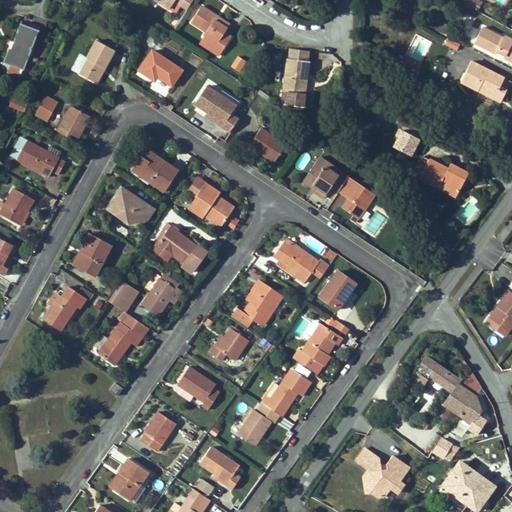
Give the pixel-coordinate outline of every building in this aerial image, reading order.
[(157,0),(170,8),(171,7),(177,11),(182,5),(184,0),(157,0)] [(184,0),(182,5),(188,8),(193,0),(184,0)] [(475,0),(467,0),(465,5),(476,10),(480,2),(475,0)] [(208,33),(205,38),(216,45),(213,51),(221,56),(233,37),(224,32),(227,27),(216,20),(218,17),(203,7),(192,23),(208,33)] [(218,17),(216,20),(227,27),(229,24),(218,17)] [(5,62),(11,64),(8,73),(17,77),(21,68),(25,70),(40,27),(32,24),(32,27),(21,23),(11,49),(10,49),(5,62)] [(496,50),(504,54),(511,58),(511,39),(503,35),(502,37),(481,26),(474,42),(495,52),(496,50)] [(460,44),(445,37),(443,43),(457,50),(460,44)] [(213,51),(216,45),(205,38),(201,44),(213,51)] [(116,50),(98,39),(79,73),(97,83),(116,50)] [(290,58),(308,60),(309,51),(292,49),(290,58)] [(156,74),(172,85),(183,70),(153,51),(141,69),(153,78),(156,74)] [(283,90),(288,91),(287,99),(287,104),(310,106),(311,93),(306,93),(310,60),(308,60),(290,58),(288,57),(283,90)] [(417,74),(422,64),(407,57),(403,67),(417,74)] [(2,71),(8,73),(11,64),(5,62),(2,71)] [(461,81),(478,90),(479,87),(494,95),(499,86),(503,78),(471,62),(461,81)] [(154,80),(149,88),(163,97),(169,89),(154,80)] [(195,103),(209,112),(210,112),(220,118),(218,121),(223,125),(237,105),(208,85),(195,103)] [(494,95),(479,87),(478,90),(500,102),(507,90),(499,86),(494,95)] [(58,103),(46,96),(36,113),(49,120),(58,103)] [(26,104),(12,98),(8,106),(23,112),(26,104)] [(91,116),(72,105),(58,130),(78,140),(91,116)] [(209,112),(208,115),(218,121),(220,118),(210,112),(209,112)] [(262,127),(250,144),(264,154),(266,151),(277,159),(287,144),(274,136),(262,127)] [(391,149),(413,158),(421,140),(399,130),(391,149)] [(13,149),(10,155),(18,159),(28,140),(21,136),(17,143),(13,149)] [(13,149),(17,143),(10,140),(7,146),(13,149)] [(48,151),(28,140),(18,159),(50,176),(53,171),(59,175),(67,161),(59,157),(48,151)] [(48,151),(59,157),(62,151),(51,145),(48,151)] [(142,155),(146,158),(150,151),(146,148),(142,155)] [(139,176),(140,175),(165,191),(179,170),(150,151),(146,158),(142,155),(131,171),(139,176)] [(275,162),(277,159),(266,151),(264,154),(275,162)] [(326,166),(339,175),(342,171),(321,157),(316,164),(324,169),(326,166)] [(438,188),(441,183),(458,192),(468,172),(450,163),(448,168),(429,159),(419,178),(438,188)] [(304,181),(313,187),(315,184),(327,193),(332,186),(339,191),(349,176),(342,171),(339,175),(326,166),(324,169),(316,164),(304,181)] [(359,218),(376,194),(349,176),(339,191),(350,198),(344,207),(359,218)] [(206,214),(222,226),(235,207),(221,198),(220,200),(216,198),(220,192),(206,183),(190,207),(204,217),(206,214)] [(456,196),(458,192),(441,183),(438,188),(456,196)] [(312,188),(325,197),(327,193),(315,184),(313,187),(312,188)] [(155,209),(141,200),(132,201),(130,192),(122,186),(112,200),(119,205),(114,212),(129,223),(148,219),(155,209)] [(1,214),(18,223),(26,209),(28,211),(34,199),(15,189),(1,214)] [(130,192),(132,201),(141,200),(130,192)] [(107,207),(114,212),(119,205),(112,200),(107,207)] [(456,217),(466,224),(478,207),(467,200),(456,217)] [(31,212),(28,211),(26,209),(18,223),(23,226),(31,212)] [(234,230),(240,221),(234,217),(228,226),(234,230)] [(155,247),(169,257),(172,254),(185,263),(197,245),(178,231),(179,229),(172,224),(172,225),(169,223),(161,234),(164,236),(158,243),(155,247)] [(91,234),(81,251),(86,253),(79,266),(96,276),(112,245),(91,234)] [(164,236),(161,234),(155,242),(158,243),(164,236)] [(0,272),(4,275),(8,268),(6,267),(3,265),(9,253),(13,255),(17,246),(0,237),(0,272)] [(320,259),(319,261),(287,238),(275,255),(280,259),(276,263),(293,276),(294,275),(305,282),(313,269),(322,276),(329,266),(320,259)] [(74,264),(79,266),(86,253),(81,251),(74,264)] [(9,253),(3,265),(6,267),(13,255),(9,253)] [(320,296),(336,307),(342,298),(346,301),(348,297),(347,297),(356,284),(338,271),(320,296)] [(163,275),(161,278),(177,288),(179,285),(163,275)] [(143,304),(159,315),(168,301),(177,288),(161,278),(143,304)] [(252,289),(253,290),(248,298),(251,301),(244,312),(264,325),(283,296),(259,280),(252,289)] [(138,292),(121,281),(109,301),(125,311),(138,292)] [(43,318),(62,330),(67,323),(78,307),(81,308),(87,298),(70,286),(63,296),(59,294),(51,306),(43,318)] [(174,305),(183,292),(177,288),(168,301),(174,305)] [(498,305),(501,308),(494,318),(508,329),(511,323),(511,289),(510,292),(508,291),(498,305)] [(51,306),(59,294),(56,292),(48,304),(51,306)] [(339,310),(346,301),(342,298),(336,307),(339,310)] [(494,318),(501,308),(498,305),(490,315),(494,318)] [(132,342),(136,346),(150,328),(127,313),(98,352),(115,365),(132,342)] [(343,338),(321,323),(303,351),(325,365),(331,356),(327,353),(330,349),(332,350),(336,343),(339,345),(343,338)] [(233,325),(231,328),(249,339),(251,337),(233,325)] [(215,346),(211,353),(222,361),(227,354),(235,360),(249,339),(231,328),(225,337),(218,348),(215,346)] [(215,346),(218,348),(225,337),(222,335),(215,346)] [(461,416),(476,394),(459,382),(461,379),(426,355),(412,375),(424,383),(430,374),(453,390),(443,403),(461,416)] [(216,384),(190,366),(178,384),(204,402),(202,405),(209,409),(221,392),(214,387),(216,384)] [(262,402),(283,416),(298,393),(303,396),(312,382),(292,368),(272,398),(267,395),(262,402)] [(123,388),(116,382),(110,390),(118,395),(123,388)] [(476,394),(482,408),(483,411),(487,405),(480,391),(476,394)] [(471,423),(482,408),(476,394),(461,416),(471,423)] [(272,421),(255,409),(238,434),(256,445),(272,421)] [(145,433),(147,434),(142,441),(158,451),(177,423),(159,412),(145,433)] [(442,437),(434,449),(443,454),(444,455),(451,442),(442,437)] [(212,447),(200,462),(215,473),(229,482),(236,472),(240,466),(212,447)] [(128,458),(119,472),(123,475),(113,489),(135,503),(146,487),(141,484),(149,471),(128,458)] [(477,473),(460,461),(442,485),(444,486),(441,490),(457,501),(459,498),(476,510),(492,488),(476,476),(477,473)] [(109,486),(113,489),(123,475),(119,472),(109,486)] [(232,490),(242,477),(236,472),(229,482),(215,473),(212,476),(232,490)] [(477,473),(476,476),(492,488),(494,485),(477,473)] [(209,496),(214,487),(202,479),(196,488),(209,496)] [(202,511),(210,500),(194,489),(179,511),(174,511),(172,511),(171,511),(202,511)]
